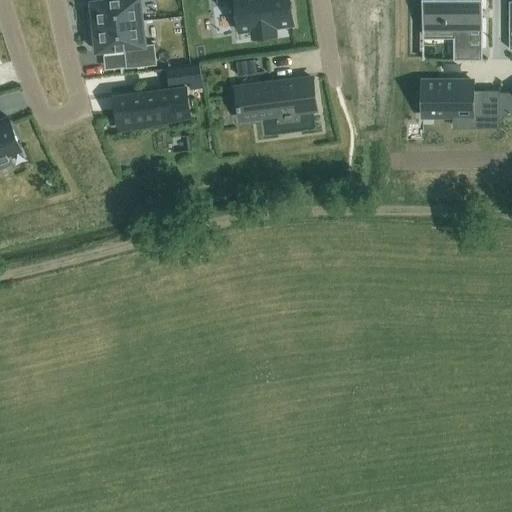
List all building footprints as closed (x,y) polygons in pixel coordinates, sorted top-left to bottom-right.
[(94,26),(144,21),(141,0),(99,0),(91,1),(92,10),(88,11),(89,23),(94,23),(94,26)] [(217,0),(218,3),(236,1),(240,32),(252,31),(253,39),(277,35),(276,27),(294,25),(292,9),(293,9),(292,3),(291,3),(290,0),(217,0)] [(423,0),(423,30),(454,30),(454,59),(472,59),(472,48),(483,48),(483,0),(423,0)] [(155,44),(146,45),(144,21),(94,26),(95,29),(90,30),(92,43),(96,42),(97,51),(113,50),(125,49),(127,68),(157,64),(155,44)] [(237,63),(240,63),(241,74),(239,75),(239,76),(265,73),(264,71),(257,72),(256,60),(237,62),(237,63)] [(200,64),(167,68),(167,70),(169,85),(190,82),(191,89),(205,87),(200,64)] [(317,109),(313,78),(237,88),(241,119),(283,113),(282,105),(295,104),(296,112),(317,109)] [(417,95),(417,97),(419,97),(419,110),(434,110),(434,116),(454,116),(454,126),(473,126),(473,81),(423,81),(423,95),(417,95)] [(117,97),(120,125),(190,115),(187,88),(117,97)] [(484,116),(498,116),(498,128),(500,128),(500,90),(498,90),(498,91),(484,91),(484,116)] [(8,153),(21,148),(9,120),(10,119),(10,118),(0,122),(0,162),(9,159),(9,160),(11,159),(8,153)]
